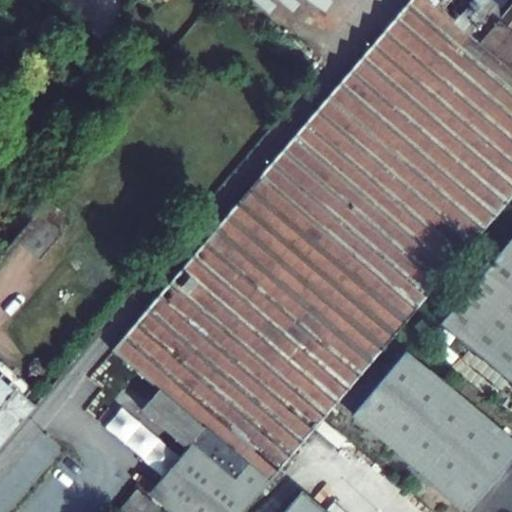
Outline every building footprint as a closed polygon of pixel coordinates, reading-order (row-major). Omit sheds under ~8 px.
[(488,0),(410,0),(113,351),(160,391),(143,411),(187,449),(149,493),(170,511),(243,511),(511,196),(511,3),(498,20),(497,7),(488,0)] [(46,201),(15,240),(40,260),(63,232),(56,226),(64,216),(46,201)] [(511,235),(439,324),(511,383),(511,235)] [(469,511),(511,460),(511,441),(405,353),(353,415),(469,511)] [(0,410),(16,391),(17,390),(0,374),(0,410)] [(16,391),(0,410),(0,447),(35,407),(16,391)] [(155,511),(159,508),(138,490),(120,511),(155,511)] [(325,511),(301,491),(283,511),(325,511)]
